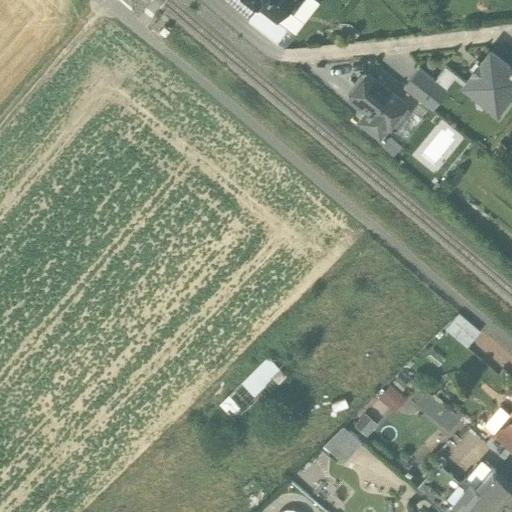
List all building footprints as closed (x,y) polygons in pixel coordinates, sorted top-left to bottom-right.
[(244,0),(257,10),(274,23),(275,21),(286,8),(287,9),(296,7),(301,0),(244,0)] [(274,23),(257,10),(248,22),(276,43),(287,30),(275,21),(274,23)] [(489,51),(465,83),(496,107),(511,87),(511,66),(510,67),(489,51)] [(435,79),(419,67),(403,86),(432,108),(447,89),(446,88),(435,79)] [(456,75),(445,67),(435,79),(446,88),(456,75)] [(404,103),(367,75),(363,79),(358,80),(353,86),(354,91),(350,97),(368,111),(387,126),(390,122),(392,124),(404,109),(401,107),(404,103)] [(387,126),(368,111),(360,120),(379,135),(387,126)] [(443,325),(465,345),(479,329),(457,310),(443,325)] [(375,418),(380,422),(402,392),(386,380),(354,424),(365,431),(375,418)] [(511,416),(508,413),(491,433),(511,450),(511,416)] [(318,441),(337,458),(356,437),(338,420),(318,441)] [(477,450),(488,434),(485,431),(481,437),(468,427),(460,438),(477,450)] [(464,488),(436,465),(415,490),(441,511),(443,511),(451,504),(464,488)] [(464,488),(451,504),(460,511),(506,511),(511,505),(511,488),(484,465),(464,488)] [(276,503),(273,511),(300,511),(301,510),(276,503)]
